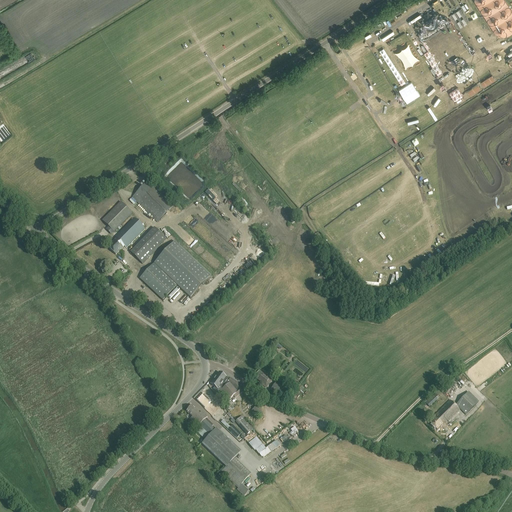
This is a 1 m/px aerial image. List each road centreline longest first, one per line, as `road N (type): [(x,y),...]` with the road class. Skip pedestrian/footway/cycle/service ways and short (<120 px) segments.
road 1 (unclassified): [(35,229),(391,0)]
road 2 (tertiary): [(511,475),(400,455),(262,395),(204,360)]
road 3 (secondary): [(204,360),(35,229)]
road 4 (secondary): [(86,511),(102,482),(195,391),(204,360)]
